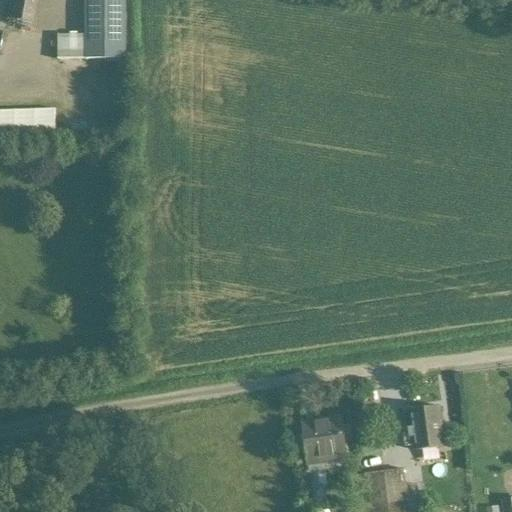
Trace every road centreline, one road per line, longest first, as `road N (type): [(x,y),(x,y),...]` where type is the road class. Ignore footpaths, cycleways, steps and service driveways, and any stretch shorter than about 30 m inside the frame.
road 1 (residential): [(511,354),(191,400)]
road 2 (track): [(191,400),(0,435)]
road 3 (track): [(0,107),(48,43),(66,0)]
